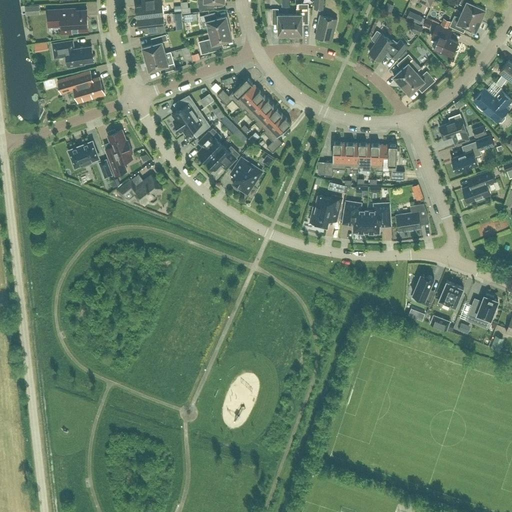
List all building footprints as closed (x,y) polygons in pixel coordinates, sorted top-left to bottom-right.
[(138,16),(164,13),(162,0),(142,0),(143,4),(137,4),(138,16)] [(323,8),(323,0),(314,0),(314,7),(323,8)] [(462,11),(481,20),(486,8),(476,4),(477,0),(460,0),(460,3),(465,5),(462,11)] [(290,13),(291,34),(303,33),(303,23),(308,23),(308,3),(297,3),(297,13),(290,13)] [(76,10),(75,8),(48,10),(49,26),(61,25),(62,33),(72,32),(72,31),(88,30),(87,9),(76,10)] [(291,34),(290,13),(278,13),(278,8),(272,8),(272,23),(278,23),(278,34),(291,34)] [(419,22),(422,16),(409,10),(407,16),(419,22)] [(476,31),(481,20),(462,11),(457,22),(452,20),(450,25),(464,32),(466,26),(476,31)] [(176,20),(182,20),(181,12),(173,12),(174,20),(176,20)] [(215,12),(200,15),(203,26),(208,25),(210,32),(229,27),(227,15),(216,17),(215,12)] [(164,13),(138,16),(139,26),(145,25),(146,31),(165,29),(164,13)] [(184,22),(194,21),(193,13),(183,14),(184,22)] [(332,40),(337,18),(320,14),(318,23),(320,23),(319,27),(318,27),(316,36),(332,40)] [(457,49),(459,48),(459,46),(459,44),(457,43),(458,41),(449,37),(452,31),(437,24),(431,36),(437,39),(434,46),(435,46),(434,49),(441,52),(443,50),(452,54),(454,49),(457,49)] [(229,27),(210,32),(211,38),(199,41),(202,53),(224,48),(222,41),(232,38),(229,27)] [(376,43),(369,52),(372,54),(372,55),(372,56),(372,57),(373,57),(373,58),(374,58),(375,59),(376,59),(376,58),(377,58),(377,57),(378,57),(381,59),(385,53),(387,54),(389,53),(390,52),(396,57),(407,44),(401,39),(398,42),(393,39),(392,40),(382,33),(377,30),(372,37),(374,40),(376,42),(376,43)] [(146,57),(165,52),(162,41),(168,39),(166,33),(153,37),(155,42),(143,46),(146,57)] [(75,47),(74,40),(77,39),(52,42),(55,57),(67,55),(69,66),(84,64),(84,62),(94,60),(92,45),(75,47)] [(165,52),(146,57),(149,69),(161,66),(163,71),(176,68),(171,51),(166,52),(165,52)] [(193,61),(191,53),(184,55),(187,63),(193,61)] [(400,85),(416,72),(412,67),(416,63),(408,54),(398,63),(402,67),(392,76),(400,85)] [(511,61),(509,59),(500,70),(511,79),(511,61)] [(416,72),(400,85),(408,94),(418,86),(423,91),(434,80),(426,71),(420,76),(416,72)] [(88,80),(85,72),(58,80),(62,92),(74,88),(75,88),(79,100),(104,92),(100,76),(88,80)] [(238,104),(256,86),(247,77),(229,94),(223,88),(217,94),(227,104),(232,99),(238,104)] [(44,81),(46,87),(54,85),(54,84),(55,84),(53,79),(52,79),(52,78),(44,81)] [(246,113),(265,95),(256,86),(238,104),(243,110),(245,108),(248,111),(246,113)] [(496,96),(494,96),(484,87),(474,99),(478,103),(478,105),(482,109),(483,108),(498,121),(499,119),(500,120),(501,120),(504,117),(504,115),(503,115),(508,109),(505,106),(511,98),(502,89),(496,96)] [(178,124),(200,110),(189,93),(178,101),(182,107),(173,113),(175,117),(174,118),(178,124)] [(255,122),(274,104),(265,95),(246,113),(252,119),(254,117),(257,120),(255,122)] [(264,131),(283,113),(274,104),(255,122),(261,128),(263,126),(266,129),(264,131)] [(217,118),(223,115),(220,108),(214,111),(217,118)] [(200,110),(178,124),(182,130),(183,129),(186,133),(195,127),(200,133),(210,124),(200,110)] [(283,113),(264,131),(273,140),(267,145),(273,151),(283,141),(278,136),(283,131),(284,132),(287,129),(286,128),(292,122),(283,113)] [(451,121),(439,125),(444,138),(452,135),(455,143),(469,138),(466,130),(467,130),(462,117),(462,116),(461,116),(460,113),(449,117),(451,121)] [(237,122),(241,119),(236,114),(232,118),(237,122)] [(246,131),(249,128),(245,123),(241,127),(246,131)] [(484,124),(472,128),(475,136),(486,132),(484,124)] [(116,131),(115,128),(108,131),(109,134),(112,142),(113,142),(114,145),(106,148),(116,174),(127,170),(123,160),(133,157),(131,152),(132,151),(128,139),(126,140),(122,129),(116,131)] [(207,160),(225,142),(222,140),(222,136),(214,128),(202,137),(199,140),(204,145),(198,151),(199,152),(198,153),(202,158),(203,157),(207,160)] [(253,142),(257,138),(252,134),(249,137),(252,141),(253,142)] [(463,171),(472,167),(471,166),(478,163),(475,155),(482,153),(480,148),(494,143),(491,134),(476,140),(478,145),(464,150),(465,152),(451,157),(453,163),(452,165),(454,169),(456,170),(456,171),(462,169),(463,171)] [(438,150),(444,147),(440,139),(434,142),(438,150)] [(85,165),(91,162),(91,160),(99,157),(93,140),(69,149),(76,166),(84,163),(85,165)] [(345,168),(346,142),(334,141),(333,149),(332,149),(332,154),(333,154),(333,161),(325,160),(324,174),(333,175),(333,167),(345,168)] [(225,142),(207,160),(210,164),(209,164),(213,169),(214,168),(215,169),(222,162),(227,167),(230,164),(239,154),(232,146),(228,146),(225,142)] [(358,168),(359,142),(346,142),(345,168),(346,168),(346,165),(350,165),(350,168),(358,168)] [(370,169),(372,143),(359,142),(358,168),(359,166),(363,166),(362,168),(370,169)] [(383,169),(384,144),(372,143),(370,169),(371,169),(371,166),(375,167),(375,169),(383,169)] [(404,178),(405,170),(396,169),(397,144),(384,144),(383,169),(391,170),(390,178),(404,178)] [(269,164),(273,158),(267,154),(264,159),(263,160),(265,161),(269,164)] [(141,159),(143,164),(151,161),(149,155),(141,159)] [(262,170),(242,156),(234,168),(240,172),(233,183),(234,184),(234,186),(237,189),(240,188),(245,191),(249,190),(261,173),(262,170)] [(105,177),(113,174),(107,157),(98,161),(105,177)] [(187,168),(191,174),(196,171),(192,165),(187,168)] [(477,199),(484,197),(484,195),(491,192),(487,183),(496,180),(492,169),(467,178),(469,184),(462,187),(467,201),(476,198),(477,199)] [(163,188),(152,174),(137,185),(132,179),(132,178),(118,188),(125,196),(129,198),(133,195),(135,198),(139,195),(144,203),(149,199),(150,201),(154,201),(159,198),(159,194),(158,192),(163,188)] [(411,188),(416,201),(424,198),(419,185),(411,188)] [(338,212),(342,197),(332,194),(331,197),(324,196),(323,199),(317,198),(315,206),(314,206),(310,221),(327,225),(331,210),(338,212)] [(367,231),(368,209),(360,209),(361,202),(345,200),(342,222),(354,224),(353,230),(355,230),(356,232),(361,232),(362,231),(367,231)] [(368,209),(367,231),(371,231),(372,233),(377,233),(378,231),(380,231),(380,225),(392,224),(390,202),(374,203),(375,210),(368,209)] [(399,230),(421,226),(420,216),(428,214),(428,212),(424,202),(410,204),(412,211),(397,214),(399,230)] [(473,225),(477,239),(506,229),(501,216),(473,225)] [(421,273),(413,293),(418,295),(416,299),(430,305),(435,294),(428,291),(434,277),(427,273),(426,275),(421,273)] [(447,280),(439,298),(456,306),(464,287),(447,280)] [(480,306),(472,303),(466,319),(482,325),(485,316),(491,318),(492,316),(494,317),(496,310),(494,309),(498,299),(493,298),(494,295),(487,293),(486,295),(484,294),(480,306)] [(436,321),(435,324),(446,328),(447,326),(450,319),(438,315),(436,321)]
